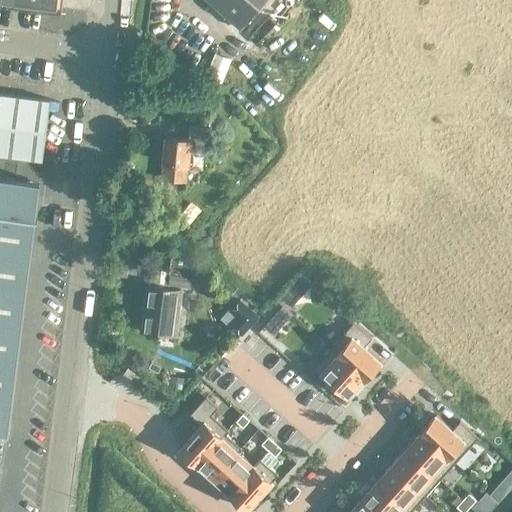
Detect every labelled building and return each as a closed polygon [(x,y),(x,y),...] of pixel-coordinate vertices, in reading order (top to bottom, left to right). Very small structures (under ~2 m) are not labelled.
[(62,0),(0,0),(0,4),(61,13),(62,0)] [(207,0),(240,28),(265,0),(207,0)] [(50,98),(0,92),(0,153),(43,158),(50,98)] [(207,153),(209,128),(189,126),(188,138),(164,135),(162,162),(163,162),(162,178),(186,181),(188,165),(189,165),(191,151),(207,153)] [(0,430),(9,431),(40,182),(0,177),(0,430)] [(172,254),(170,271),(168,284),(199,288),(201,276),(202,270),(175,250),(172,254)] [(295,305),(313,279),(301,270),(282,296),(295,305)] [(175,335),(181,290),(146,286),(141,331),(175,335)] [(273,334),(294,312),(284,303),(263,325),(273,334)] [(354,321),(330,348),(365,379),(381,361),(364,346),(372,337),(354,321)] [(330,348),(307,374),(325,390),(332,381),(348,396),(364,379),(365,379),(330,348)] [(201,424),(180,448),(197,464),(228,429),(211,414),(218,406),(206,396),(190,414),(201,424)] [(243,413),(236,421),(243,427),(250,419),(243,413)] [(454,463),(478,436),(460,421),(452,429),(436,414),(419,432),(420,433),(454,463)] [(228,429),(197,464),(198,465),(199,464),(214,478),(241,447),(226,434),(229,430),(228,429)] [(454,463),(420,433),(406,448),(440,479),(454,463)] [(268,436),(261,443),(268,449),(275,442),(268,436)] [(275,442),(268,449),(275,456),(282,448),(275,442)] [(241,447),(214,478),(229,492),(229,493),(260,458),(253,465),(239,452),(242,448),(241,447)] [(440,479),(406,448),(399,457),(397,457),(392,462),(392,464),(392,465),(425,495),(440,479)] [(260,458),(229,493),(247,509),(278,474),(260,458)] [(425,495),(392,465),(391,465),(389,465),(384,471),(385,472),(377,480),(411,511),(425,495)] [(410,511),(411,511),(377,480),(363,496),(362,495),(361,496),(378,511),(410,511)] [(476,499),(469,492),(463,499),(470,506),(476,499)] [(463,511),(464,511),(470,506),(463,499),(456,506),(463,511)] [(369,511),(357,501),(356,502),(357,503),(356,504),(349,511),(369,511)]
